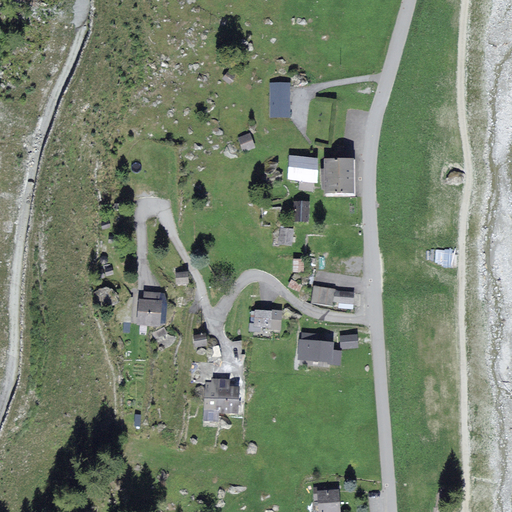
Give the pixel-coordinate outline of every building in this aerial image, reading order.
[(234,77),(228,73),(224,78),(230,83),(234,77)] [(289,115),(289,84),(271,84),(271,114),(289,115)] [(255,147),(250,134),(239,138),(244,151),(255,147)] [(318,159),(291,157),(289,179),(301,180),(300,188),(312,190),(313,187),(313,181),(316,181),(318,159)] [(353,190),(352,159),(327,160),(328,191),(353,190)] [(308,220),(308,202),(296,202),(295,219),(308,220)] [(291,244),(293,229),(282,228),(280,243),(291,244)] [(437,247),(436,263),(457,264),(458,248),(437,247)] [(303,271),(303,259),(295,259),(295,271),(303,271)] [(187,272),(177,273),(178,283),(188,283),(187,272)] [(313,287),(311,303),(330,306),(333,290),(313,287)] [(159,300),(160,293),(146,292),(145,300),(140,299),(139,322),(160,323),(161,300),(159,300)] [(335,293),(334,304),(353,305),(354,294),(335,293)] [(282,313),(257,311),(256,326),(280,328),(282,313)] [(205,334),(195,336),(196,345),(207,343),(205,334)] [(357,335),(341,336),(341,347),(357,346),(357,335)] [(333,343),(302,340),(300,358),(331,361),(333,343)] [(222,380),(213,379),(213,383),(208,383),(206,420),(218,420),(219,412),(239,413),(239,404),(240,387),(229,386),(229,380),(222,380)] [(340,511),(339,490),(319,492),(320,511),(340,511)]
